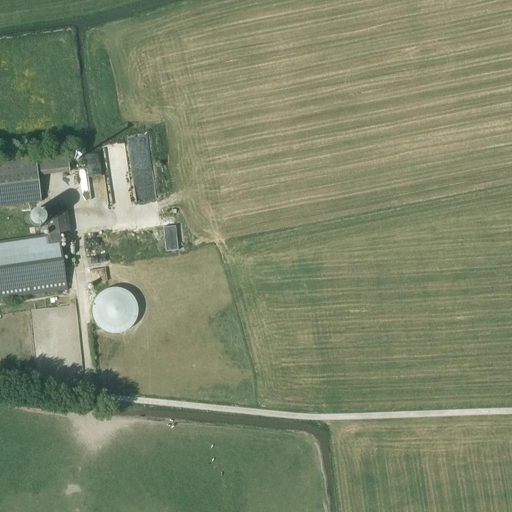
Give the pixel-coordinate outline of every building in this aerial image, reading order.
[(107,141),(107,162),(127,162),(127,140),(107,141)] [(0,206),(41,202),(38,176),(70,172),(68,155),(0,163),(0,206)] [(49,235),(59,233),(69,232),(65,208),(46,211),(49,235)] [(175,226),(163,227),(165,252),(178,251),(175,226)] [(59,233),(49,235),(0,241),(0,300),(67,291),(59,233)] [(107,270),(94,270),(94,280),(108,280),(107,270)] [(101,334),(136,334),(137,293),(102,292),(101,334)]
